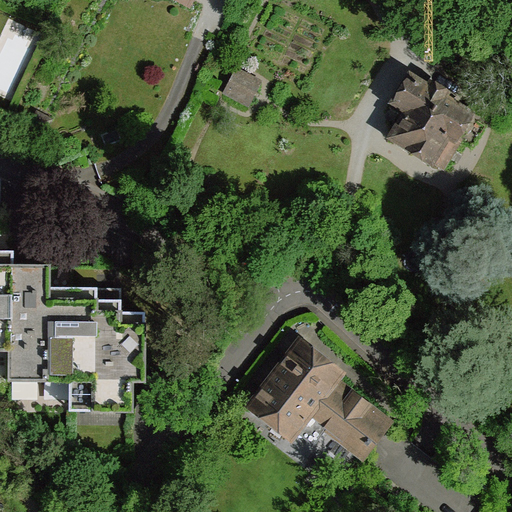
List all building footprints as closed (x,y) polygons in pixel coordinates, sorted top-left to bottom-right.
[(420,7),(409,0),(398,0),(392,10),(412,22),(420,7)] [(466,43),(450,68),(478,85),(493,59),(466,43)] [(259,83),(239,73),(229,92),(249,103),(259,83)] [(406,119),(395,138),(445,168),(461,141),(457,138),(470,115),(412,79),(398,102),(403,106),(397,108),(400,120),(406,119)] [(0,351),(11,351),(10,381),(71,382),(70,289),(50,288),(50,268),(14,267),(14,252),(0,252),(0,351)] [(98,289),(70,289),(71,382),(94,382),(94,412),(133,412),(133,347),(146,347),(146,313),(122,313),(122,301),(99,300),(98,289)] [(299,349),(256,403),(294,434),(296,431),(309,415),(336,381),(337,378),(299,349)] [(388,422),(336,381),(309,415),(361,457),(388,422)] [(349,472),(361,457),(309,415),(296,431),(349,472)]
